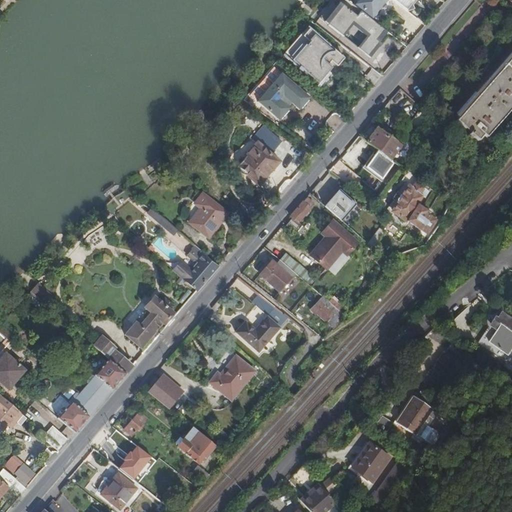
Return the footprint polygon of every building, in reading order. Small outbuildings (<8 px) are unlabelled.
[(372,49),(383,30),(332,0),(330,0),(316,23),(373,57),(371,61),(378,65),(383,55),(372,49)] [(357,0),(354,5),(372,20),(385,3),(387,0),(357,0)] [(423,11),(417,18),(425,25),(443,5),(435,0),(416,0),(414,3),(423,11)] [(511,20),(502,11),(419,108),(422,111),(430,117),(511,22),(511,20)] [(302,31),(282,54),(315,82),(330,66),(328,64),(331,60),(338,65),(345,58),(334,46),(310,26),(304,33),(302,31)] [(511,57),(456,121),(479,141),(511,103),(511,57)] [(371,82),(377,76),(371,71),(365,77),(371,82)] [(291,103),(295,107),(298,110),(309,98),(281,73),(257,100),(279,120),(289,108),(288,106),(291,103)] [(430,117),(422,111),(409,126),(422,137),(436,122),(430,117)] [(360,137),(368,143),(377,130),(370,125),(360,137)] [(377,130),(368,143),(380,152),(390,159),(400,146),(377,130)] [(257,145),(237,167),(238,170),(238,171),(239,172),(240,173),(241,173),(242,174),(243,175),(244,175),(245,175),(246,176),(247,176),(258,185),(278,162),(257,145)] [(380,152),(368,168),(384,180),(396,164),(390,159),(380,152)] [(409,187),(393,211),(426,233),(435,221),(425,214),(426,211),(416,204),(421,195),(419,194),(422,190),(414,185),(412,189),(409,187)] [(326,207),(343,222),(358,205),(341,190),(326,207)] [(202,196),(195,205),(200,209),(189,223),(208,238),(226,215),(202,196)] [(314,205),(307,199),(291,217),(293,219),(287,225),(287,226),(294,233),(301,225),(298,223),(314,205)] [(178,229),(164,218),(155,229),(169,241),(178,229)] [(315,251),(330,263),(341,251),(346,255),(357,243),(333,222),(322,234),(326,238),(315,251)] [(368,245),(375,250),(387,234),(380,229),(368,245)] [(330,263),(315,251),(310,256),(325,269),(330,263)] [(280,261),(291,271),(296,264),(285,255),(280,261)] [(291,271),(280,261),(276,265),(272,262),(260,275),(279,292),(295,274),(291,271)] [(197,292),(212,275),(199,264),(183,280),(197,292)] [(315,280),(296,264),(291,271),(295,274),(309,286),(315,280)] [(31,296),(25,302),(44,318),(50,312),(31,296)] [(168,326),(175,317),(172,314),(172,313),(154,298),(145,309),(150,313),(139,327),(136,324),(126,335),(142,348),(162,323),(164,325),(165,323),(168,326)] [(333,330),(347,319),(322,298),(312,309),(327,322),(333,330)] [(511,324),(498,316),(494,322),(497,326),(499,327),(497,331),(489,344),(509,356),(511,351),(511,324)] [(245,323),(237,332),(258,351),(278,328),(267,318),(255,331),(245,323)] [(491,327),(497,331),(499,327),(497,326),(494,322),(491,327)] [(110,360),(126,374),(132,367),(113,351),(114,350),(101,338),(93,347),(110,360)] [(452,345),(445,354),(465,366),(470,359),(452,345)] [(465,366),(445,354),(439,361),(459,374),(465,366)] [(5,355),(0,360),(0,381),(8,389),(23,371),(5,355)] [(217,375),(210,384),(231,400),(254,371),(235,357),(220,377),(217,375)] [(96,377),(80,395),(97,408),(126,374),(110,360),(101,371),(96,366),(90,372),(96,377)] [(434,371),(452,382),(459,374),(439,361),(435,366),(436,368),(434,371)] [(434,371),(429,377),(446,389),(452,382),(434,371)] [(66,372),(62,376),(69,382),(73,378),(66,372)] [(439,398),(446,389),(429,377),(422,385),(439,398)] [(159,378),(148,392),(169,409),(180,395),(159,378)] [(434,406),(437,401),(422,391),(419,396),(434,406)] [(58,413),(67,400),(59,394),(49,407),(58,413)] [(0,417),(12,427),(23,415),(0,395),(0,417)] [(59,419),(75,433),(97,408),(80,395),(59,419)] [(423,441),(433,448),(447,427),(436,420),(432,426),(424,420),(432,409),(414,398),(397,423),(415,436),(413,438),(422,444),(423,441)] [(27,411),(42,423),(50,414),(36,401),(27,411)] [(437,401),(434,406),(433,407),(438,410),(442,404),(437,401)] [(134,410),(125,421),(129,425),(124,430),(131,437),(146,420),(134,410)] [(394,422),(381,414),(376,420),(377,432),(384,436),(394,422)] [(43,439),(59,452),(69,441),(53,427),(46,435),(43,439)] [(193,430),(187,437),(207,453),(213,447),(193,430)] [(207,453),(187,437),(179,447),(197,463),(203,456),(204,457),(207,453)] [(369,444),(352,468),(372,482),(389,458),(369,444)] [(11,454),(2,467),(26,485),(36,472),(11,454)] [(408,469),(398,462),(369,501),(372,504),(377,506),(381,506),(408,469)] [(193,473),(205,483),(210,476),(199,467),(198,466),(193,473)] [(0,492),(13,477),(5,470),(3,474),(0,471),(0,492)] [(131,478),(141,486),(144,482),(134,474),(131,478)] [(117,475),(102,495),(120,509),(135,490),(117,475)] [(331,480),(329,482),(339,492),(341,494),(342,492),(331,480)] [(334,500),(341,494),(339,492),(329,482),(322,488),(334,500)] [(327,511),(337,503),(334,500),(322,488),(320,486),(312,493),(314,496),(303,505),(309,511),(327,511)]
